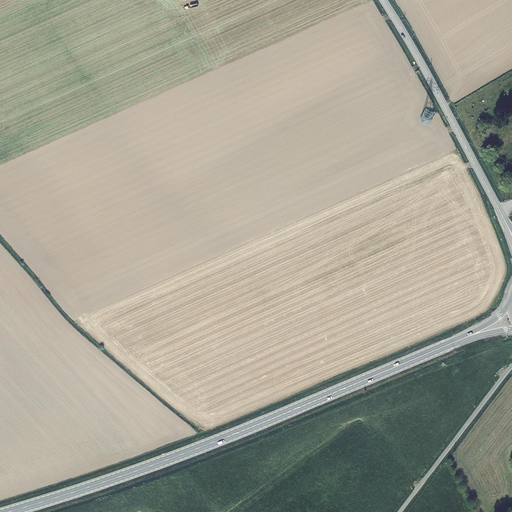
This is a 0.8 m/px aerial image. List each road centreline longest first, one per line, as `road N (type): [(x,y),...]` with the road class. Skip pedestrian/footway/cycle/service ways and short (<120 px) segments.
road 1 (secondary): [(457,340),(179,455),(8,511)]
road 2 (secondary): [(501,213),(382,0)]
road 3 (unclassified): [(511,366),(399,511)]
